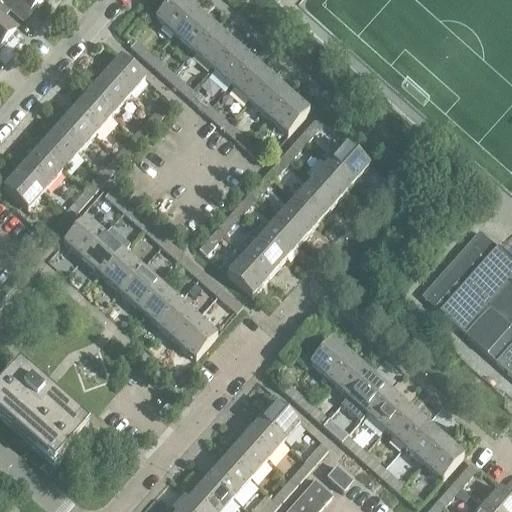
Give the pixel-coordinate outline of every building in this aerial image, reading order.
[(0,0),(0,20),(2,23),(3,21),(12,11),(24,22),(43,1),(42,0),(0,0)] [(176,0),(156,23),(175,41),(197,16),(178,0),(176,0)] [(215,33),(197,16),(175,41),(194,57),(215,33)] [(2,23),(0,20),(0,49),(15,32),(3,21),(2,23)] [(234,50),(215,33),(194,57),(213,74),(234,50)] [(157,62),(138,44),(131,52),(150,69),(157,62)] [(253,66),(234,50),(213,74),(231,90),(253,66)] [(146,84),(122,62),(105,82),(129,103),(146,84)] [(175,78),(157,62),(150,69),(169,86),(175,78)] [(271,83),(253,66),(231,90),(250,107),(271,83)] [(194,95),(175,78),(169,86),(187,102),(194,95)] [(129,103),(105,82),(88,100),(113,122),(129,103)] [(290,100),(271,83),(250,107),(269,124),(290,100)] [(213,111),(194,95),(187,102),(206,119),(213,111)] [(113,122),(88,100),(72,119),(96,141),(113,122)] [(309,117),(290,100),(269,124),(288,141),(309,117)] [(166,102),(149,121),(156,127),(173,108),(166,102)] [(231,128),(213,111),(206,119),(225,135),(231,128)] [(96,141),(72,119),(55,138),(79,159),(96,141)] [(149,121),(133,139),(140,146),(144,141),(156,127),(149,121)] [(306,148),(324,128),(316,121),(298,141),(306,148)] [(250,145),(231,128),(225,135),(243,152),(250,145)] [(79,159),(55,138),(38,156),(63,178),(79,159)] [(127,160),(140,146),(133,139),(116,158),(123,165),(127,160)] [(289,166),(306,148),(298,141),(282,160),(289,166)] [(268,161),(250,145),(243,152),(262,168),(268,161)] [(370,170),(346,149),(329,169),(353,190),(370,170)] [(63,178),(38,156),(22,175),(46,196),(63,178)] [(116,158),(100,176),(106,183),(113,176),(123,165),(116,158)] [(273,185),(289,166),(282,160),(268,175),(265,178),(273,185)] [(353,190),(329,169),(313,187),(336,208),(353,190)] [(46,196),(22,175),(4,194),(29,216),(46,196)] [(103,187),(106,183),(100,176),(82,195),(90,202),(103,187)] [(256,204),(273,185),(265,178),(260,184),(248,197),(256,204)] [(336,208),(313,187),(296,206),(320,227),(336,208)] [(110,193),(104,201),(125,219),(132,212),(110,193)] [(82,195),(66,214),(73,221),(90,202),(82,195)] [(239,222),(256,204),(248,197),(243,203),(232,215),(239,222)] [(320,227),(296,206),(280,224),(303,245),(320,227)] [(132,212),(125,219),(144,236),(150,228),(142,221),(132,212)] [(51,246),(73,221),(66,214),(43,239),(51,246)] [(223,241),(239,222),(232,215),(226,221),(215,234),(223,241)] [(65,248),(84,265),(106,241),(87,223),(65,248)] [(303,245),(280,224),(263,243),(287,264),(303,245)] [(150,228),(144,236),(162,253),(169,245),(161,238),(150,228)] [(206,260),(223,241),(215,234),(198,253),(206,260)] [(511,264),(505,258),(479,236),(422,300),(430,308),(511,380),(511,264)] [(106,241),(84,265),(103,282),(125,257),(106,241)] [(287,264),(263,243),(246,262),(270,283),(287,264)] [(169,245),(162,253),(181,269),(188,262),(179,254),(169,245)] [(125,257),(103,282),(122,298),(143,274),(142,272),(147,266),(139,259),(133,265),(125,257)] [(206,278),(188,262),(181,269),(200,286),(206,278)] [(270,283),(246,262),(229,281),(253,302),(270,283)] [(143,274),(122,298),(140,315),(162,290),(143,274)] [(225,295),(206,278),(200,286),(218,302),(225,295)] [(162,290),(140,315),(159,331),(181,307),(162,290)] [(243,310),(225,295),(218,302),(236,318),(243,310)] [(181,307),(159,331),(178,348),(199,324),(181,307)] [(199,324),(178,348),(197,365),(219,341),(199,324)] [(310,369),(329,386),(351,362),(332,345),(310,369)] [(370,378),(351,362),(329,386),(346,401),(343,405),(344,407),(370,378)] [(86,438),(54,409),(52,407),(55,403),(38,388),(37,387),(33,391),(17,377),(0,395),(0,416),(59,469),(86,438)] [(388,395),(370,378),(344,407),(352,413),(355,409),(367,419),(388,395)] [(290,388),(284,396),(342,447),(348,440),(290,388)] [(388,395),(367,419),(385,436),(407,411),(388,395)] [(300,429),(275,407),(258,426),(283,448),(300,429)] [(407,411),(385,436),(404,452),(426,428),(407,411)] [(283,448),(258,426),(241,445),(266,467),(283,448)] [(426,428),(404,452),(423,469),(444,444),(426,428)] [(348,440),(342,447),(360,464),(367,456),(348,440)] [(444,444),(423,469),(442,486),(464,461),(444,444)] [(266,467),(241,445),(225,464),(250,486),(266,467)] [(321,447),(303,467),(311,473),(329,454),(321,447)] [(367,456),(360,464),(379,480),(386,473),(367,456)] [(250,486),(225,464),(208,482),(233,504),(250,486)] [(453,486),(461,492),(478,473),(471,466),(453,486)] [(303,467),(287,485),(294,492),(311,473),(303,467)] [(337,473),(328,483),(344,497),(353,487),(337,473)] [(386,473),(379,480),(398,497),(404,489),(386,473)] [(226,511),(233,504),(208,482),(192,501),(203,511),(226,511)] [(314,483),(306,492),(325,509),(333,500),(314,483)] [(287,485),(270,504),(278,511),(294,492),(287,485)] [(437,505),(444,511),(461,492),(453,486),(437,505)] [(404,489),(398,497),(414,511),(417,511),(423,506),(404,489)] [(306,492),(298,502),(309,511),(322,511),(325,509),(306,492)] [(511,511),(511,503),(500,493),(483,511),(511,511)] [(203,511),(192,501),(181,511),(203,511)] [(309,511),(298,502),(290,511),(291,511),(309,511)]
